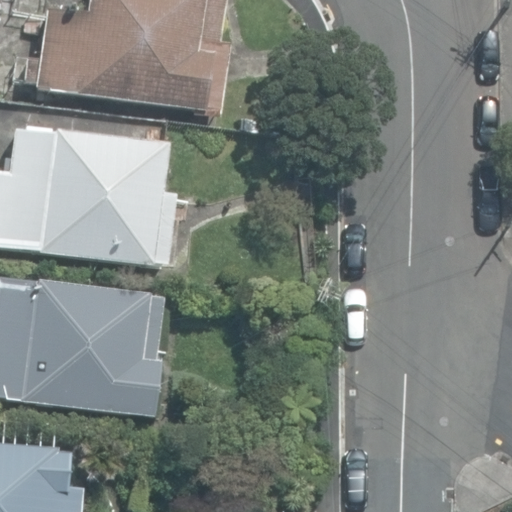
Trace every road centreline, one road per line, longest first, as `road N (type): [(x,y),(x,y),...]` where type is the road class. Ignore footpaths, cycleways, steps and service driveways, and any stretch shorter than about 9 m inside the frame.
road 1 (residential): [(398,0),(416,131),(409,300)]
road 2 (residential): [(409,300),(404,511)]
road 3 (residential): [(511,373),(409,300)]
